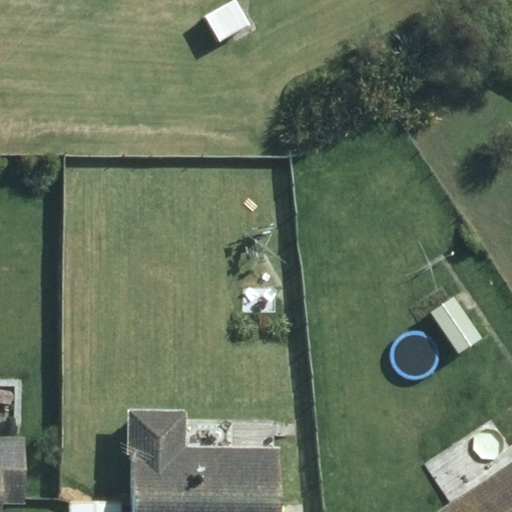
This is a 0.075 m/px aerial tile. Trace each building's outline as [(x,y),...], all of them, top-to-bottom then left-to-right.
[(228,2),(201,18),(213,40),(241,26),(228,2)] [(274,287),(240,286),(240,315),(274,315),(274,287)] [(457,301),(432,318),(446,340),(472,323),(457,301)] [(268,511),(270,453),(176,451),(178,418),(129,418),(125,416),(122,511),(268,511)] [(15,442),(0,441),(0,505),(15,506),(15,442)] [(511,511),(511,461),(434,511),(511,511)]
